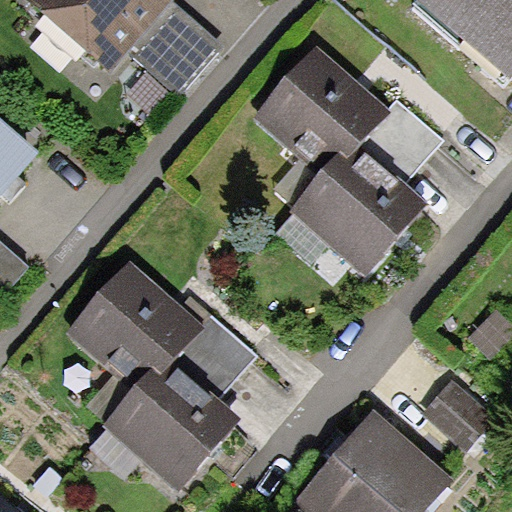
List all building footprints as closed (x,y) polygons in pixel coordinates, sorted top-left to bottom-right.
[(179,0),(21,0),(111,78),(129,58),(176,5),(179,0)] [(511,83),(511,0),(411,0),(510,85),(511,83)] [(226,45),(176,5),(129,58),(181,99),(226,45)] [(390,112),(314,47),(252,119),(302,161),(275,192),(295,208),(290,214),(368,280),(404,237),(431,207),(404,184),(442,140),(398,102),(390,112)] [(0,200),(15,184),(39,158),(0,123),(0,200)] [(0,301),(30,268),(0,240),(0,301)] [(185,311),(132,264),(68,337),(133,395),(102,431),(175,495),(215,450),(246,415),(227,397),(261,358),(195,300),(185,311)] [(511,330),(496,316),(472,340),(496,363),(511,346),(511,330)] [(452,380),(422,415),(467,453),(497,418),(452,380)] [(338,453),(296,500),(310,511),(429,511),(456,481),(376,410),(338,453)]
